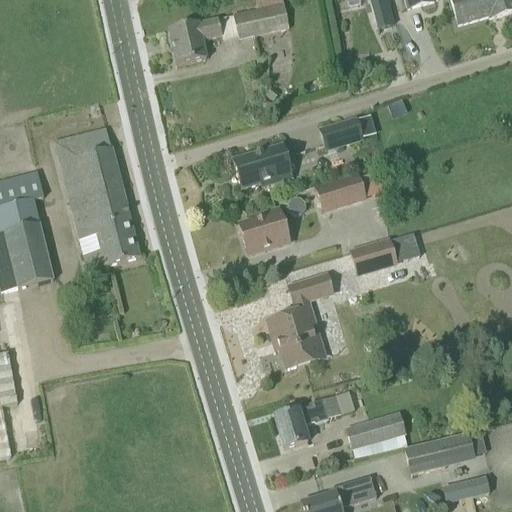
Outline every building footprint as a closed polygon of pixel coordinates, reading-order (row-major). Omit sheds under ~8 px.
[(367,0),(376,33),(393,29),(385,0),(367,0)] [(402,0),(406,13),(434,5),(432,0),(402,0)] [(511,15),(511,0),(448,0),(457,29),(488,21),(488,22),(494,21),(495,24),(502,22),(501,19),(511,15)] [(232,18),(232,20),(238,44),(288,32),(282,7),(232,18)] [(197,27),(168,33),(176,69),(205,63),(201,44),(221,40),(217,23),(197,27)] [(361,143),(355,123),(318,134),(324,154),(361,143)] [(140,263),(110,153),(105,133),(53,146),(87,277),(140,263)] [(291,182),(282,151),(233,166),(241,195),(272,184),(273,187),(291,182)] [(0,211),(32,204),(43,202),(37,176),(0,185),(0,211)] [(314,191),(322,215),(364,203),(356,178),(314,191)] [(278,211),(249,222),(250,226),(238,230),(247,261),(288,247),(278,211)] [(53,285),(39,229),(5,238),(0,218),(0,294),(1,298),(53,285)] [(388,245),(382,247),(349,256),(356,279),(395,268),(388,245)] [(297,316),(263,326),(269,346),(272,345),(282,375),(318,364),(308,331),(313,329),(306,305),(331,297),(326,280),(287,292),(293,309),(295,308),(297,316)] [(0,464),(10,462),(1,412),(17,409),(7,357),(0,358),(0,464)] [(335,400),(321,404),(308,408),(309,411),(297,415),(297,414),(273,421),(283,453),(307,445),(302,430),(313,426),(314,428),(327,424),(327,423),(340,419),(335,400)] [(398,417),(343,433),(350,455),(405,439),(398,417)] [(404,453),(409,473),(410,479),(445,471),(444,467),(484,457),(479,435),(404,453)] [(444,507),(486,497),(482,480),(440,490),(444,507)] [(369,481),(327,494),(329,499),(300,507),(301,511),(339,511),(338,509),(350,506),(351,510),(375,502),(369,481)]
